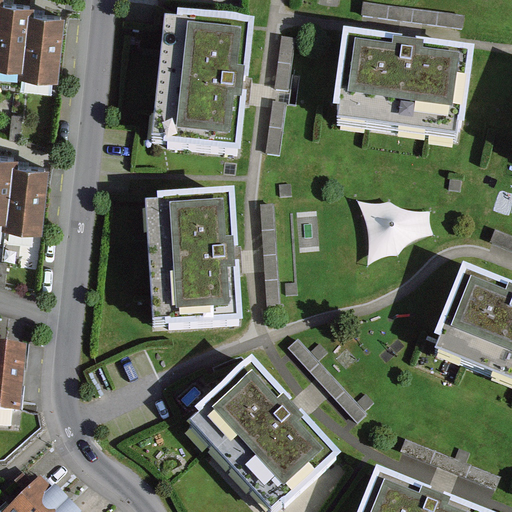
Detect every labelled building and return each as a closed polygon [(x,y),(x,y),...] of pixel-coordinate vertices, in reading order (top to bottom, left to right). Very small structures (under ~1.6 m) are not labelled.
[(29,3),(0,0),(0,64),(22,67),(28,9),(29,3)] [(410,7),(405,19),(430,28),(435,16),(410,7)] [(63,13),(28,9),(22,67),(22,75),(56,78),(63,13)] [(244,32),(169,24),(155,148),(231,156),(244,32)] [(337,121),(455,138),(468,49),(349,32),(337,121)] [(291,91),(298,42),(284,39),(277,89),(291,91)] [(24,80),(24,95),(50,96),(51,81),(24,80)] [(267,155),(281,158),(290,106),(275,103),(267,155)] [(11,155),(0,153),(0,218),(4,219),(10,161),(11,155)] [(45,165),(10,161),(4,219),(4,227),(38,230),(45,165)] [(229,326),(221,197),(140,202),(147,331),(229,326)] [(263,208),(265,275),(279,275),(277,208),(263,208)] [(418,217),(422,239),(435,236),(431,215),(418,217)] [(511,287),(468,271),(435,353),(511,383),(511,287)] [(305,366),(314,358),(301,342),(291,350),(305,366)] [(20,352),(0,349),(0,413),(14,415),(19,358),(20,352)] [(252,367),(189,422),(269,511),(274,511),(334,459),(252,367)] [(475,511),(379,477),(366,511),(475,511)] [(54,511),(62,505),(39,480),(4,511),(54,511)]
